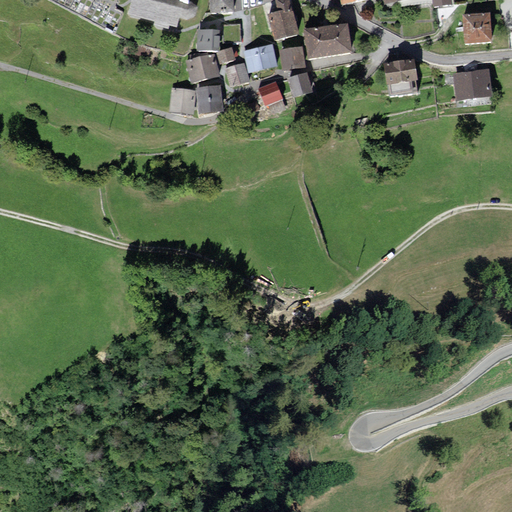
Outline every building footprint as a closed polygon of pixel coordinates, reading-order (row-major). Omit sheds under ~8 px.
[(131,0),(128,15),(176,28),(178,19),(186,21),(194,18),(197,7),(190,2),(190,0),(131,0)] [(233,0),(209,0),(210,13),(234,12),(233,0)] [(275,0),(278,11),(267,15),(274,41),(299,34),(289,0),(275,0)] [(490,13),(462,15),(465,45),(492,42),(490,13)] [(333,25),(338,55),(352,53),(348,23),(333,25)] [(317,27),(322,57),(338,55),(333,25),(317,27)] [(322,57),(317,27),(303,29),(308,59),(322,57)] [(220,30),(197,30),(196,51),(219,51),(220,30)] [(273,45),(243,51),(248,73),(278,67),(273,45)] [(231,47),(216,53),(220,65),(236,59),(231,47)] [(302,47),(279,51),(282,71),(305,67),(302,47)] [(214,54),(185,61),(191,83),(220,76),(214,54)] [(415,58),(383,63),(389,96),(418,91),(416,80),(418,80),(415,58)] [(245,63),(225,68),(230,87),(249,82),(245,63)] [(489,69),(452,74),(456,101),(492,97),(489,69)] [(307,73),(287,78),(293,98),(312,92),(307,73)] [(276,81),(258,89),(265,106),(283,99),(276,81)] [(220,86),(196,89),(199,114),(224,111),(220,86)] [(194,91),(171,89),(169,113),(192,115),(194,91)]
